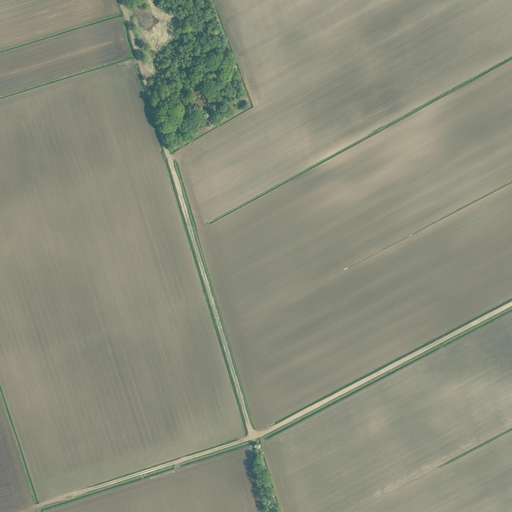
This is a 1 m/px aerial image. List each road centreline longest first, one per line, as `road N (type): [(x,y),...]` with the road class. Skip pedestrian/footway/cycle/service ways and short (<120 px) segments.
road 1 (track): [(511,303),(252,437),(38,506)]
road 2 (track): [(252,437),(120,0)]
